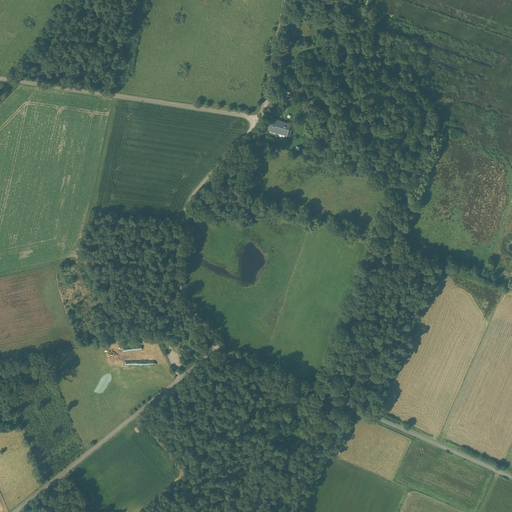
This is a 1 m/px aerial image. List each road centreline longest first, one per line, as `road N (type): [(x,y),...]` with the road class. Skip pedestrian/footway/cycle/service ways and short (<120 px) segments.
road 1 (unclassified): [(217,348),(177,283),(181,224),(196,188),(257,119),(0,78)]
road 2 (unclassified): [(511,477),(217,348)]
road 3 (unclassified): [(15,511),(217,348)]
road 4 (track): [(0,275),(80,256),(114,95)]
road 5 (track): [(284,0),(257,119)]
